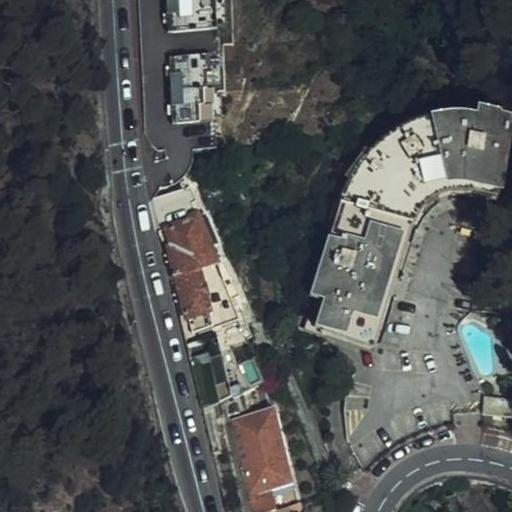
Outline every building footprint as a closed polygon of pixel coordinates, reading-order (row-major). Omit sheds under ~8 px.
[(159,0),(162,26),(211,23),(209,0),(159,0)] [(206,50),(164,53),(170,121),(211,118),(208,84),(204,84),(203,69),(208,68),(206,50)] [(336,428),(353,463),(360,459),(415,430),(397,399),(391,385),(387,375),(384,360),(382,341),(383,322),(389,293),(396,261),(404,240),(414,221),(392,214),(394,209),(406,191),(429,177),(446,174),(457,175),(487,181),(502,107),(471,102),(469,110),(457,109),(434,109),(413,113),(403,117),(379,132),(364,145),(351,158),(340,173),(333,189),(328,202),(293,314),(325,323),(313,364),(341,373),(334,399),(334,420),(336,428)] [(185,205),(177,209),(155,216),(160,234),(157,235),(175,306),(198,299),(202,315),(227,309),(214,273),(205,252),(185,205)] [(198,350),(186,353),(196,398),(217,393),(213,372),(203,373),(198,350)] [(508,403),(508,384),(471,382),(470,401),(508,403)] [(240,454),(249,488),(268,483),(292,476),(270,401),(233,411),(244,453),(240,454)] [(247,488),(251,503),(258,501),(271,498),(268,483),(249,488),(247,488)] [(271,498),(258,501),(261,511),(284,511),(283,505),(278,506),(275,497),(271,498)]
